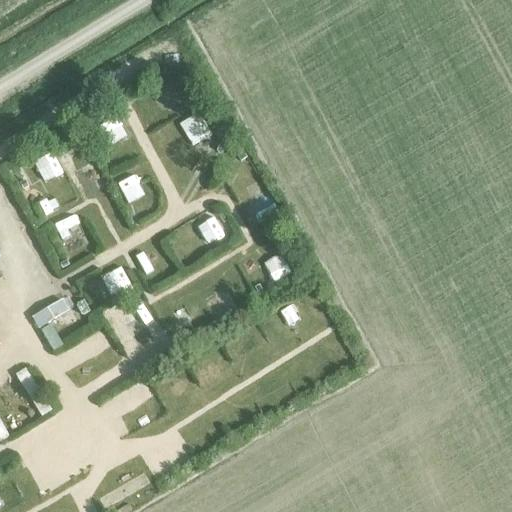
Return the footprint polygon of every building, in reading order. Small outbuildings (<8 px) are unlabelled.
[(160,82),(161,93),(184,92),(183,82),(160,82)] [(165,140),(175,137),(168,116),(158,120),(165,140)] [(91,153),(101,149),(93,128),(83,132),(91,153)] [(95,174),(101,193),(120,187),(114,168),(95,174)] [(155,170),(131,177),(135,188),(159,181),(155,170)] [(257,197),(280,185),(275,174),(251,186),(257,197)] [(187,214),(203,242),(214,236),(198,207),(187,214)] [(152,238),(138,245),(147,264),(161,257),(152,238)] [(269,253),(282,269),(299,256),(286,240),(269,253)] [(103,268),(109,283),(125,278),(119,262),(103,268)] [(237,271),(217,284),(229,303),(249,290),(237,271)] [(39,300),(57,341),(73,334),(62,309),(81,301),(74,285),(39,300)] [(139,295),(123,307),(136,324),(152,312),(139,295)] [(93,341),(107,332),(101,323),(87,333),(93,341)] [(104,371),(133,361),(130,350),(101,360),(104,371)] [(39,354),(26,359),(47,405),(60,399),(39,354)] [(134,379),(113,392),(125,412),(146,399),(134,379)] [(0,444),(9,440),(0,423),(0,444)] [(79,442),(87,433),(76,424),(68,433),(79,442)]
